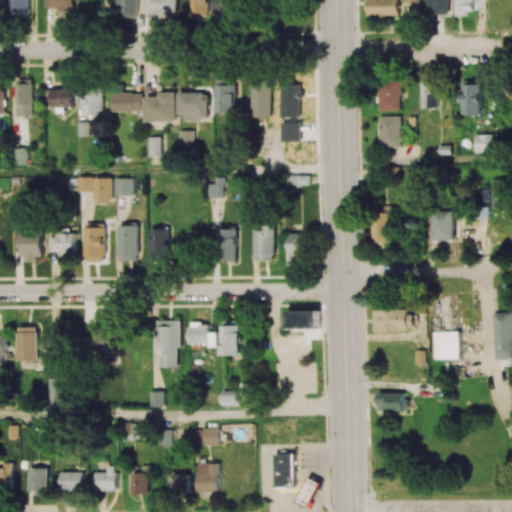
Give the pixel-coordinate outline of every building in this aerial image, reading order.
[(28,0),(11,0),(11,11),(29,12),(28,0)] [(115,0),(116,4),(122,4),(122,17),(135,17),(135,0),(115,0)] [(176,0),(145,0),(145,13),(176,13),(176,0)] [(190,0),(191,15),(208,15),(208,0),(190,0)] [(213,0),(213,13),(239,15),(239,0),(213,0)] [(369,0),(369,15),(401,15),(401,2),(420,2),(419,0),(369,0)] [(450,13),(450,0),(428,0),(428,13),(450,13)] [(455,0),(456,15),(470,15),(470,10),(484,9),(484,0),(455,0)] [(380,78),(381,110),(404,109),(403,77),(380,78)] [(18,78),(18,114),(34,115),(34,79),(18,78)] [(217,115),(236,115),(236,79),(217,79),(217,115)] [(252,81),(252,116),(272,116),(272,81),(252,81)] [(421,82),(422,108),(439,107),(438,81),(421,82)] [(484,114),(483,81),(463,82),(464,114),(484,114)] [(300,115),(299,84),(283,85),(284,115),(300,115)] [(74,106),(74,87),(53,88),(53,107),(74,106)] [(104,87),(85,87),(84,113),(103,114),(104,87)] [(178,120),(177,91),(159,91),(159,96),(146,96),(147,121),(178,120)] [(114,93),(114,110),(142,110),(142,92),(114,93)] [(181,92),(180,119),(209,119),(209,92),(181,92)] [(402,115),(381,116),(382,147),(403,146),(402,115)] [(301,123),(285,122),(285,139),(301,140),(301,123)] [(194,130),(179,130),(180,150),(194,149),(194,130)] [(494,152),(494,134),(477,134),(477,153),(494,152)] [(149,136),(149,156),(162,156),(161,136),(149,136)] [(12,165),(28,164),(28,147),(12,147),(12,165)] [(94,191),(94,176),(80,176),(80,191),(94,191)] [(208,184),(208,197),(225,197),(224,176),(215,177),(215,183),(208,184)] [(114,199),(114,177),(95,177),(95,199),(114,199)] [(134,195),(135,177),(117,177),(116,194),(134,195)] [(508,178),(489,179),(490,208),(510,207),(508,178)] [(488,218),(488,189),(476,189),(476,217),(488,218)] [(452,210),(430,211),(431,240),(453,239),(452,210)] [(391,211),(373,212),(373,242),(391,242),(391,211)] [(86,224),(86,260),(106,260),(106,224),(86,224)] [(139,260),(140,225),(120,224),(119,260),(139,260)] [(255,225),(256,260),(276,260),(275,224),(255,225)] [(151,261),(170,261),(170,227),(151,228),(151,261)] [(218,228),(219,261),(238,260),(238,228),(218,228)] [(44,259),(45,231),(22,230),(21,258),(44,259)] [(76,232),(58,232),(58,236),(50,236),(50,251),(63,251),(63,256),(77,256),(76,232)] [(291,232),(290,259),(308,259),(308,232),(291,232)] [(376,310),(376,330),(415,329),(414,308),(376,310)] [(288,310),(288,329),(320,328),(320,310),(288,310)] [(511,355),(511,311),(493,312),(494,356),(511,355)] [(179,366),(180,320),(157,320),(156,354),(161,354),(161,366),(179,366)] [(240,320),(221,320),(222,355),(241,354),(240,320)] [(190,343),(210,342),(210,322),(189,322),(190,343)] [(21,362),(40,362),(40,326),(20,326),(21,362)] [(117,353),(118,329),(88,328),(87,352),(117,353)] [(460,331),(433,331),(434,359),(460,358),(460,331)] [(8,332),(0,332),(0,364),(5,365),(5,354),(9,354),(8,332)] [(51,378),(52,408),(66,407),(65,377),(51,378)] [(151,406),(165,406),(165,390),(151,391),(151,406)] [(223,405),(240,405),(241,390),(223,390),(223,405)] [(408,391),(379,392),(380,410),(408,409),(408,391)] [(137,422),(122,422),(122,439),(132,439),(132,432),(137,432),(137,422)] [(39,429),(40,444),(50,443),(49,428),(39,429)] [(194,428),(195,444),(220,444),(220,428),(194,428)] [(162,445),(173,446),(174,429),(162,429),(162,445)] [(277,487),(297,486),(296,453),(276,454),(277,487)] [(14,462),(0,462),(0,484),(14,485),(14,462)] [(198,492),(220,491),(220,462),(197,463),(198,492)] [(117,489),(116,465),(108,465),(108,471),(96,471),(96,490),(117,489)] [(30,493),(49,493),(48,467),(29,468),(30,493)] [(62,489),(83,490),(84,472),(62,471),(62,489)] [(171,474),(172,492),(191,491),(190,473),(171,474)]
